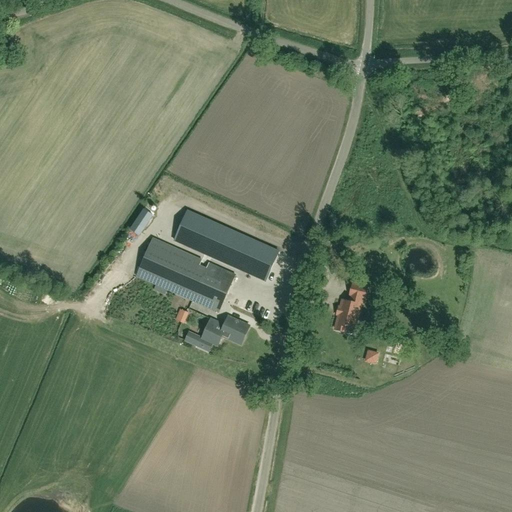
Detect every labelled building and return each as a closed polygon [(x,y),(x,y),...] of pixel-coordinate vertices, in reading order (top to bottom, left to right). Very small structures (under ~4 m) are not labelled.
[(279,252),(187,212),(174,241),(266,281),(279,252)] [(144,228),(135,222),(131,229),(140,235),(144,228)] [(219,314),(236,276),(222,269),(153,239),(140,269),(136,277),(219,314)] [(355,329),(363,299),(364,300),(367,288),(353,284),(350,296),(351,296),(350,303),(343,301),(341,308),(339,308),(337,315),(339,315),(336,329),(338,330),(338,331),(344,332),(344,331),(347,332),(348,327),(355,329)] [(245,324),(249,313),(239,308),(234,320),(228,317),(225,325),(223,328),(220,335),(222,336),(241,345),(249,326),(245,324)] [(188,312),(180,309),(175,320),(184,323),(188,312)] [(220,335),(223,328),(225,325),(211,319),(202,338),(189,332),(185,341),(196,346),(196,347),(209,353),(214,344),(218,345),(222,336),(220,335)] [(376,365),(378,352),(365,349),(363,362),(376,365)]
